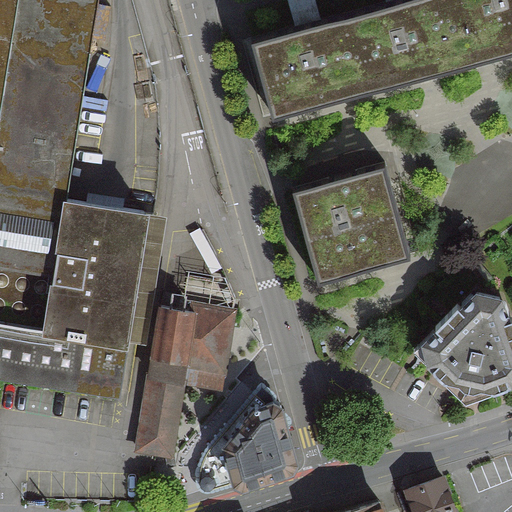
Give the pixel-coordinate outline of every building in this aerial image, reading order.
[(0,0),(0,387),(2,388),(4,375),(8,375),(116,391),(133,394),(161,207),(79,195),(107,0),(0,0)] [(325,0),(306,5),(250,21),(275,112),(379,83),(356,0),(325,0)] [(356,0),(379,83),(474,58),(458,0),(356,0)] [(511,0),(458,0),(474,58),(511,47),(511,0)] [(385,170),(296,194),(320,283),(408,259),(385,170)] [(415,340),(465,389),(511,372),(511,305),(504,283),(476,277),(415,340)] [(194,309),(168,305),(146,449),(183,455),(197,367),(229,372),(239,308),(195,301),(194,309)] [(279,389),(270,392),(264,396),(226,439),(200,470),(196,482),(231,472),(238,478),(288,465),(296,451),(279,389)] [(465,511),(454,475),(412,488),(419,511),(465,511)] [(396,511),(392,495),(332,511),(396,511)]
